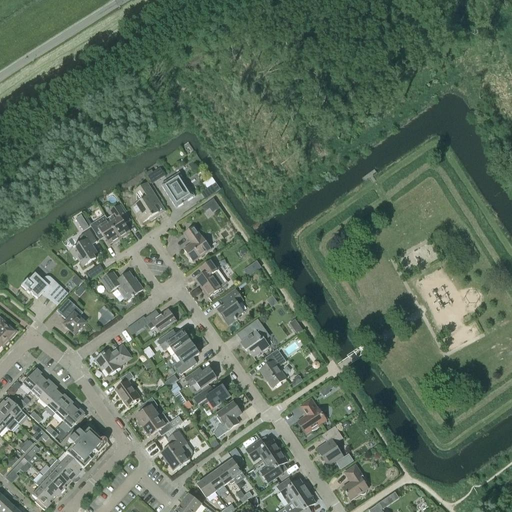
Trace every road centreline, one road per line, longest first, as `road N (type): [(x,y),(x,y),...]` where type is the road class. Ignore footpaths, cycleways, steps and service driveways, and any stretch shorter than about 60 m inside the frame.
road 1 (residential): [(339,511),(178,286)]
road 2 (unclassified): [(0,78),(118,0)]
